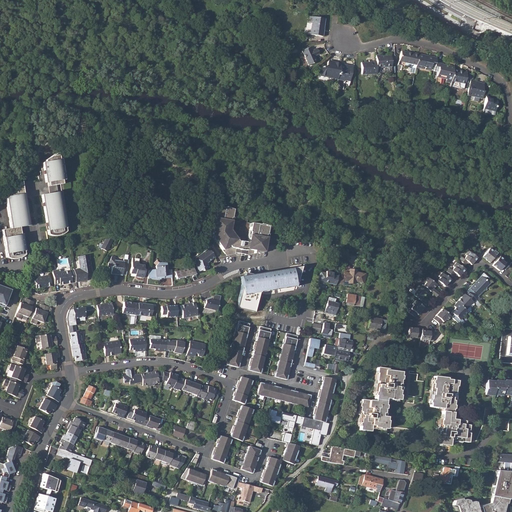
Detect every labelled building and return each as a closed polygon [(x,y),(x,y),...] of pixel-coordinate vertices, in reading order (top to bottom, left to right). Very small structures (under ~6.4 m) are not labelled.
[(309,22),(307,35),(321,37),(324,19),(310,16),(309,19),(311,20),(311,22),(309,22)] [(310,51),(309,48),(301,51),(308,66),(316,62),(314,57),(315,56),(319,54),(316,49),(311,50),(310,51)] [(398,65),(415,69),(418,54),(413,53),(412,54),(401,52),(398,65)] [(418,54),(415,69),(422,70),(423,69),(426,70),(425,71),(434,72),(435,67),(435,64),(432,64),(433,58),(428,57),(427,58),(425,57),(425,56),(418,54)] [(380,55),(376,55),(376,61),(376,72),(391,71),(390,56),(380,56),(380,55)] [(319,75),(337,80),(341,64),(328,61),(326,68),(322,67),(322,69),(320,68),(319,75)] [(376,72),(376,61),(369,61),(369,63),(366,63),(366,62),(361,63),(361,76),(366,75),(366,74),(376,74),(376,72)] [(341,64),(337,80),(350,82),(353,67),(341,64)] [(434,72),(433,76),(436,77),(435,80),(450,84),(453,70),(454,67),(448,65),(448,67),(443,67),(443,65),(438,64),(438,68),(435,67),(434,72)] [(450,84),(452,85),(453,87),(463,89),(466,73),(453,70),(450,84)] [(470,80),(466,100),(477,103),(478,99),(481,100),(483,94),(481,93),(481,91),(482,91),(484,84),(470,80)] [(486,99),(483,110),(489,111),(488,114),(494,116),(496,107),(495,106),(495,104),(497,105),(497,103),(494,99),(486,97),(486,99)] [(62,173),(60,160),(58,160),(58,155),(50,156),(44,160),(44,162),(41,163),(45,183),(47,182),(47,186),(61,184),(61,180),(63,179),(62,173)] [(9,259),(13,259),(19,258),(24,255),(19,227),(28,226),(21,181),(9,194),(5,198),(10,229),(1,230),(6,258),(9,259)] [(65,232),(59,192),(41,195),(47,234),(52,236),(57,236),(61,234),(65,232)] [(209,234),(224,253),(227,254),(233,254),(233,252),(243,254),(250,253),(250,250),(252,250),(251,253),(264,251),(268,226),(261,223),(260,224),(251,222),(249,230),(251,231),(250,234),(249,233),(247,242),(238,241),(229,230),(228,228),(228,226),(229,226),(230,221),(229,221),(231,214),(232,215),(234,207),(226,204),(226,205),(217,202),(209,234)] [(100,248),(106,251),(113,237),(105,239),(100,248)] [(208,248),(198,255),(199,258),(194,259),(197,270),(202,269),(202,270),(208,268),(207,266),(206,263),(209,261),(214,257),(214,256),(208,248)] [(490,261),(494,263),(498,257),(499,256),(496,254),(494,256),(490,254),(491,252),(488,249),(483,255),(481,257),(488,263),(490,261)] [(459,260),(465,266),(467,263),(470,266),(476,258),(474,256),(468,252),(465,255),(466,257),(463,260),(460,258),(459,260)] [(73,270),(75,282),(86,280),(85,273),(91,273),(88,255),(77,256),(79,269),(73,270)] [(110,273),(121,275),(121,274),(125,274),(125,273),(127,259),(122,258),(122,260),(114,259),(114,258),(110,257),(107,262),(107,265),(111,265),(110,273)] [(125,273),(133,274),(135,274),(136,275),(136,277),(142,278),(143,270),(142,270),(142,265),(136,264),(138,259),(128,257),(127,259),(125,273)] [(492,265),(499,271),(501,268),(504,270),(509,264),(506,262),(504,265),(500,262),(501,260),(498,257),(494,263),(492,265)] [(446,272),(453,277),(455,275),(458,277),(464,270),(455,263),(452,267),(454,268),(451,272),(448,269),(446,272)] [(159,278),(163,277),(163,279),(171,278),(170,271),(166,271),(166,264),(159,264),(155,266),(156,270),(147,271),(146,278),(150,277),(150,279),(158,280),(159,280),(159,278)] [(176,277),(176,279),(195,273),(193,267),(174,272),(175,275),(174,275),(175,277),(176,277)] [(299,267),(250,276),(243,274),(242,277),(238,277),(240,286),(235,308),(253,313),(257,296),(255,296),(256,293),(258,294),(257,292),(264,290),(265,292),(273,291),(273,289),(276,288),(276,289),(280,288),(280,290),(294,287),(299,267)] [(349,273),(344,273),(343,282),(348,283),(349,284),(353,285),(355,283),(355,282),(362,284),(365,275),(356,273),(356,271),(349,270),(349,273)] [(59,283),(59,284),(64,283),(71,282),(69,272),(60,274),(59,271),(52,272),(54,284),(59,283)] [(325,283),(335,285),(338,276),(333,275),(333,273),(327,272),(326,273),(324,273),(322,283),(324,284),(325,283)] [(434,279),(431,282),(435,285),(438,287),(440,285),(443,287),(449,279),(441,273),(438,277),(439,278),(437,282),(434,279)] [(476,280),(485,289),(485,287),(488,284),(485,281),(485,279),(486,277),(482,273),(476,280)] [(50,286),(48,275),(47,275),(32,277),(33,282),(34,282),(35,287),(42,286),(42,287),(50,286)] [(416,287),(423,292),(425,289),(436,297),(438,294),(432,289),(435,285),(431,282),(426,278),(423,282),(424,283),(422,287),(420,286),(417,285),(416,287)] [(476,280),(468,289),(473,293),(477,297),(482,291),(485,291),(485,289),(476,280)] [(8,290),(0,286),(0,304),(3,305),(8,290)] [(412,295),(425,306),(428,302),(422,298),(425,294),(423,292),(416,287),(413,291),(414,292),(412,295)] [(456,302),(464,310),(469,306),(471,303),(475,299),(471,296),(467,292),(464,295),(463,294),(456,302)] [(219,295),(216,294),(209,296),(209,297),(203,299),(204,303),(203,306),(216,309),(219,295)] [(21,316),(27,318),(31,308),(33,302),(26,299),(24,305),(23,304),(19,303),(13,317),(20,319),(21,316)] [(324,313),(334,316),(337,304),(334,304),(334,300),(328,299),(324,313)] [(121,312),(135,314),(135,313),(137,303),(123,301),(121,312)] [(407,313),(414,318),(416,314),(417,315),(422,307),(414,301),(410,305),(412,306),(407,313)] [(96,305),(98,316),(113,314),(111,302),(96,305)] [(180,306),(182,318),(197,314),(194,302),(180,306)] [(450,312),(458,320),(466,312),(464,310),(456,302),(453,306),(454,308),(450,312)] [(135,313),(149,316),(151,304),(146,304),(146,305),(142,304),(142,303),(137,303),(135,313)] [(48,307),(42,305),(40,311),(38,310),(34,309),(30,319),(29,323),(35,325),(37,321),(42,323),(44,317),(48,307)] [(165,316),(175,317),(176,317),(176,305),(160,305),(160,313),(165,313),(165,316)] [(85,317),(83,307),(71,308),(71,309),(69,309),(67,316),(66,319),(67,325),(74,324),(73,318),(85,317)] [(438,324),(439,324),(444,319),(445,320),(449,317),(441,309),(434,315),(435,316),(432,319),(438,324)] [(367,329),(384,331),(385,320),(369,318),(367,329)] [(235,332),(246,335),(247,335),(248,332),(247,331),(249,324),(238,322),(237,325),(236,325),(235,332)] [(335,331),(342,333),(345,324),(342,323),(342,325),(337,324),(335,331)] [(70,340),(71,345),(82,344),(81,340),(80,331),(76,331),(75,324),(74,324),(67,325),(68,332),(69,332),(71,340),(70,340)] [(311,332),(320,334),(322,325),(313,324),(311,332)] [(321,337),(330,338),(331,330),(328,329),(329,324),(323,324),(321,337)] [(256,338),(269,341),(269,338),(271,333),(270,333),(270,329),(259,327),(257,334),(256,337),(256,338)] [(411,337),(419,338),(420,330),(416,329),(407,328),(406,339),(411,339),(411,337)] [(501,336),(499,354),(499,362),(511,362),(511,329),(502,329),(501,336)] [(428,341),(432,341),(433,332),(429,332),(429,331),(420,330),(419,338),(418,347),(423,348),(425,346),(428,346),(428,341)] [(246,335),(235,332),(233,337),(234,337),(233,340),(245,343),(246,340),(243,339),(244,338),(245,339),(246,335)] [(284,336),(283,343),(282,344),(290,346),(291,346),(293,335),(286,333),(285,336),(284,336)] [(39,342),(40,349),(46,348),(56,346),(55,339),(50,340),(49,338),(49,334),(33,336),(35,343),(39,342)] [(148,348),(153,349),(153,350),(156,350),(157,351),(164,351),(165,341),(158,340),(158,336),(148,336),(147,344),(148,344),(148,348)] [(269,341),(256,338),(256,341),(258,342),(258,343),(255,342),(254,346),(266,349),(267,345),(268,346),(269,341)] [(128,350),(136,350),(136,351),(144,351),(144,339),(128,339),(128,350)] [(307,356),(312,357),(313,348),(317,349),(319,341),(310,339),(307,356)] [(174,341),(165,340),(165,341),(164,351),(171,351),(174,352),(174,353),(180,354),(182,343),(174,341)] [(230,348),(242,352),(243,348),(241,348),(241,346),(244,347),(245,343),(233,340),(233,344),(232,343),(230,348)] [(348,352),(349,352),(351,342),(345,341),(338,340),(337,348),(336,348),(336,349),(338,350),(348,352)] [(101,343),(103,356),(111,355),(111,354),(113,354),(114,355),(119,354),(117,341),(101,343)] [(196,343),(190,342),(190,345),(187,344),(185,355),(192,357),(193,356),(194,353),(195,354),(196,356),(200,357),(203,347),(196,345),(196,343)] [(74,357),(74,361),(85,360),(84,353),(85,353),(83,344),(82,344),(71,345),(72,357),(74,357)] [(281,353),(289,355),(290,346),(282,344),(281,349),(282,349),(281,353)] [(22,364),(25,357),(23,357),(24,354),(26,350),(15,346),(11,360),(22,364)] [(266,349),(254,346),(253,349),(256,350),(255,351),(253,351),(252,354),(264,357),(266,352),(265,352),(266,349)] [(324,356),(333,358),(335,349),(326,347),(324,356)] [(242,352),(230,348),(229,353),(230,354),(229,357),(241,360),(242,357),(239,356),(239,355),(241,355),(242,352)] [(335,359),(346,361),(351,362),(353,353),(349,352),(348,352),(338,350),(335,359)] [(57,352),(43,354),(45,366),(49,365),(50,370),(56,369),(55,364),(56,364),(55,358),(58,358),(57,352)] [(278,360),(287,362),(289,355),(281,353),(280,356),(279,356),(278,360)] [(249,362),(261,366),(262,362),(263,362),(264,357),(252,354),(251,358),(254,358),(253,360),(250,359),(249,362)] [(289,358),(292,359),(293,356),(289,355),(287,362),(278,360),(278,361),(290,364),(291,360),(289,360),(289,358)] [(241,360),(229,357),(228,360),(227,360),(226,365),(238,368),(239,364),(240,364),(241,360)] [(290,364),(278,361),(277,366),(278,366),(277,369),(289,373),(290,369),(287,368),(287,367),(289,368),(290,364)] [(248,370),(260,374),(261,369),(261,366),(249,362),(248,366),(249,366),(248,370)] [(11,372),(9,378),(20,381),(25,383),(27,376),(22,375),(23,373),(24,369),(10,364),(7,371),(11,372)] [(358,431),(368,432),(369,428),(377,429),(376,430),(381,431),(381,429),(385,430),(386,421),(385,421),(385,417),(383,417),(383,409),(384,410),(385,406),(384,406),(385,399),(394,401),(394,400),(398,401),(399,396),(398,396),(400,380),(401,380),(401,376),(400,376),(401,372),(388,370),(388,369),(377,367),(376,373),(377,373),(374,402),(360,400),(358,416),(360,416),(359,424),(358,423),(358,431)] [(147,384),(147,385),(150,385),(148,372),(134,375),(133,368),(125,369),(126,374),(122,374),(124,383),(129,382),(129,384),(142,382),(142,385),(147,384)] [(289,373),(277,369),(276,373),(275,372),(274,377),(286,380),(287,376),(288,376),(289,373)] [(156,372),(156,371),(148,372),(150,385),(155,384),(154,383),(159,382),(158,380),(161,379),(165,381),(164,383),(167,384),(167,386),(179,390),(179,389),(195,395),(195,396),(206,400),(207,399),(211,400),(212,398),(216,399),(219,391),(215,390),(216,389),(204,384),(203,386),(194,383),(195,381),(188,379),(187,380),(178,377),(179,375),(168,372),(167,372),(162,371),(156,372)] [(321,385),(333,388),(335,382),(334,382),(335,379),(323,376),(322,379),(323,380),(323,381),(322,381),(321,385)] [(252,381),(240,377),(239,381),(237,381),(236,384),(249,388),(250,385),(251,385),(252,381)] [(435,445),(447,446),(448,442),(460,443),(460,442),(467,443),(468,434),(469,426),(464,425),(465,422),(451,420),(455,387),(457,387),(457,381),(446,380),(446,378),(433,377),(433,380),(432,380),(431,384),(432,384),(431,400),(429,400),(429,403),(430,403),(429,407),(442,409),(438,429),(437,428),(435,445)] [(6,387),(4,393),(9,395),(19,399),(21,392),(16,390),(17,389),(18,385),(8,382),(4,380),(2,385),(6,387)] [(495,381),(493,395),(502,396),(502,395),(504,382),(495,380),(495,381)] [(485,395),(493,396),(493,395),(495,381),(487,381),(485,395)] [(502,395),(511,396),(511,386),(511,381),(504,381),(504,382),(502,395)] [(265,396),(268,384),(265,383),(264,386),(263,386),(263,384),(259,383),(257,395),(262,396),(262,395),(265,396)] [(249,388),(236,384),(235,387),(239,389),(238,390),(236,389),(235,392),(246,396),(247,396),(248,392),(247,391),(249,388)] [(268,384),(265,396),(268,397),(268,398),(274,399),(276,387),(273,386),(272,388),(271,388),(272,385),(268,384)] [(60,390),(55,388),(50,385),(45,395),(50,398),(56,402),(57,402),(60,397),(57,395),(60,390)] [(318,393),(330,396),(331,393),(332,393),(333,388),(321,385),(320,388),(321,388),(321,390),(319,389),(318,393)] [(79,403),(89,407),(91,402),(89,401),(94,389),(88,386),(82,398),(81,398),(79,403)] [(282,401),(285,388),(281,387),(281,390),(279,390),(280,388),(276,387),(274,399),(278,400),(279,400),(282,401)] [(290,403),(293,391),(289,390),(289,393),(288,392),(288,389),(285,388),(282,401),(285,402),(290,403)] [(298,405),(301,393),(298,392),(297,395),(296,394),(296,392),(293,391),(290,403),(295,405),(295,404),(298,405)] [(232,400),(244,404),(245,400),(244,400),(246,396),(235,392),(233,392),(232,396),(233,396),(232,400)] [(307,408),(310,396),(306,395),(305,397),(304,396),(305,394),(301,393),(298,405),(302,406),(301,406),(307,408)] [(317,402),(329,405),(330,399),(330,396),(318,393),(317,397),(319,397),(319,398),(318,398),(317,402)] [(56,405),(54,405),(48,401),(43,399),(37,409),(47,414),(50,409),(53,410),(56,405)] [(314,410),(326,413),(327,409),(328,410),(329,405),(317,402),(316,405),(317,405),(316,407),(315,406),(314,410)] [(115,414),(117,415),(116,416),(123,419),(127,407),(121,405),(120,406),(115,404),(112,413),(115,414)] [(237,413),(249,417),(250,414),(251,415),(253,410),(241,406),(240,410),(238,410),(237,413)] [(280,418),(281,417),(276,415),(277,410),(270,408),(267,419),(279,422),(280,418)] [(134,423),(142,425),(145,416),(145,414),(136,410),(133,412),(130,410),(127,418),(134,421),(134,423)] [(313,419),(325,422),(326,416),(325,416),(326,413),(314,410),(313,414),(315,414),(314,415),(313,419)] [(281,417),(280,418),(289,420),(287,426),(293,428),(294,422),(296,415),(282,411),(281,417)] [(235,422),(247,426),(249,421),(248,421),(249,417),(237,413),(236,417),(239,418),(238,419),(237,418),(235,422)] [(326,435),(329,423),(325,422),(313,419),(296,415),(294,422),(302,424),(302,425),(314,428),(310,443),(318,445),(321,434),(326,435)] [(28,427),(33,429),(31,433),(37,436),(39,433),(41,433),(43,428),(40,426),(43,421),(33,416),(28,427)] [(150,427),(152,428),(156,430),(160,420),(149,416),(149,417),(145,416),(142,425),(150,428),(150,427)] [(58,448),(69,452),(73,445),(72,444),(79,430),(81,431),(84,423),(79,421),(80,420),(74,417),(72,422),(70,421),(66,428),(68,429),(64,437),(63,436),(59,442),(61,443),(58,448)] [(4,419),(0,418),(0,428),(11,433),(15,422),(8,419),(8,420),(4,419)] [(511,455),(511,419),(510,419),(509,427),(509,432),(503,431),(501,455),(511,455)] [(186,429),(193,431),(195,424),(188,422),(186,429)] [(231,429),(243,434),(244,430),(245,431),(247,426),(235,422),(234,425),(236,426),(236,427),(233,426),(231,429)] [(139,455),(142,447),(143,444),(139,442),(139,440),(132,438),(131,440),(123,437),(123,435),(117,432),(116,434),(108,432),(108,429),(102,427),(101,429),(96,427),(93,434),(94,434),(92,439),(100,441),(101,440),(132,451),(131,452),(139,455)] [(184,430),(178,428),(177,432),(174,431),(172,436),(181,439),(184,430)] [(230,437),(241,442),(243,437),(242,437),(243,434),(231,429),(230,433),(231,433),(230,437)] [(20,440),(30,445),(33,441),(36,443),(39,437),(37,436),(31,433),(26,430),(20,440)] [(291,434),(284,432),(282,441),(289,443),(291,434)] [(212,451),(224,456),(225,452),(226,453),(228,448),(227,448),(216,443),(215,447),(217,448),(217,449),(213,447),(212,451)] [(283,452),(295,456),(297,451),(296,451),(298,446),(285,443),(284,447),(286,448),(285,449),(284,449),(283,452)] [(152,447),(148,446),(147,449),(144,457),(152,459),(152,458),(168,463),(167,464),(175,467),(176,462),(178,463),(180,457),(174,454),(175,453),(168,451),(167,452),(159,449),(159,447),(153,445),(152,447)] [(10,462),(17,460),(21,448),(14,446),(8,449),(5,458),(6,463),(10,462)] [(260,451),(248,446),(246,451),(247,451),(246,454),(257,458),(258,459),(259,455),(258,455),(260,451)] [(354,451),(330,446),(328,458),(320,457),(319,461),(323,463),(341,465),(342,461),(340,461),(341,455),(352,458),(354,451)] [(69,452),(58,448),(56,455),(64,457),(68,459),(67,461),(69,462),(66,470),(75,473),(79,462),(89,465),(91,460),(69,452)] [(211,459),(222,463),(224,459),(223,459),(224,456),(212,451),(211,455),(212,455),(211,459)] [(279,460),(291,464),(293,461),(295,456),(283,452),(282,455),(283,456),(282,457),(281,456),(279,460)] [(195,464),(198,455),(195,454),(190,462),(195,464)] [(243,462),(255,467),(256,463),(253,462),(254,461),(256,461),(257,458),(246,454),(245,454),(243,459),(244,459),(243,462)] [(511,472),(511,455),(501,455),(498,455),(498,461),(496,461),(496,465),(491,464),(491,471),(496,471),(511,472)] [(373,459),(369,459),(368,465),(373,466),(374,462),(387,465),(386,468),(395,470),(394,473),(401,474),(402,470),(402,469),(403,462),(396,461),(396,464),(389,463),(390,459),(373,456),(373,459)] [(265,466),(277,470),(279,466),(279,465),(278,465),(279,461),(267,457),(266,461),(268,461),(267,463),(266,462),(265,466)] [(6,463),(2,464),(3,468),(0,469),(1,473),(0,477),(6,478),(8,475),(11,473),(13,474),(15,466),(11,465),(10,462),(6,463)] [(239,469),(251,474),(253,470),(254,470),(255,467),(243,462),(242,466),(241,465),(239,469)] [(277,470),(265,466),(264,469),(265,470),(264,471),(263,470),(262,474),(273,478),(274,475),(275,475),(277,470)] [(192,470),(186,468),(180,478),(188,481),(187,482),(191,484),(196,471),(193,469),(192,470)] [(211,469),(206,481),(212,483),(212,482),(216,483),(220,472),(216,470),(215,472),(214,472),(215,471),(211,469)] [(450,476),(452,477),(453,470),(443,469),(442,473),(441,473),(440,477),(433,476),(432,481),(448,485),(450,476)] [(204,481),(206,475),(199,473),(200,472),(196,471),(191,484),(196,485),(196,484),(203,487),(205,482),(204,481)] [(511,481),(511,472),(496,471),(491,496),(492,496),(508,500),(511,481)] [(224,487),(228,475),(224,474),(224,475),(223,474),(223,473),(220,472),(216,483),(219,484),(219,485),(224,487)] [(411,481),(420,482),(422,474),(413,473),(411,481)] [(61,480),(43,474),(39,488),(58,493),(61,480)] [(273,478),(262,474),(260,477),(262,478),(261,479),(259,483),(271,487),(273,481),(272,481),(273,478)] [(378,492),(382,480),(363,474),(360,485),(374,489),(373,491),(378,492)] [(228,475),(224,487),(231,490),(231,489),(235,490),(236,487),(237,485),(237,482),(238,479),(231,477),(232,476),(228,475)] [(6,478),(0,477),(0,476),(0,489),(2,490),(8,492),(10,486),(6,485),(7,483),(5,482),(6,478)] [(323,492),(329,493),(330,486),(335,486),(336,482),(317,477),(315,486),(324,488),(323,492)] [(127,484),(129,485),(134,486),(132,493),(141,495),(144,484),(135,481),(128,479),(127,484)] [(388,501),(398,504),(401,493),(400,493),(400,491),(402,492),(404,484),(402,481),(398,480),(394,492),(390,491),(387,500),(388,501)] [(239,497),(238,501),(247,503),(248,503),(251,491),(252,486),(237,482),(237,485),(236,487),(241,488),(239,497)] [(175,499),(187,502),(189,497),(187,496),(177,493),(175,499)] [(53,511),(57,499),(38,494),(33,511),(37,511),(53,511)] [(508,500),(492,496),(490,503),(480,506),(481,506),(477,508),(475,502),(472,501),(469,502),(468,500),(464,499),(461,500),(461,499),(454,501),(453,506),(456,507),(458,511),(503,511),(505,503),(507,504),(508,500)] [(193,505),(192,508),(206,511),(207,511),(209,509),(206,508),(207,503),(194,499),(195,498),(189,497),(187,502),(187,503),(193,505)] [(247,505),(247,503),(238,501),(239,497),(237,497),(236,502),(237,502),(237,503),(247,505)] [(104,511),(106,507),(79,498),(76,507),(82,509),(83,508),(88,509),(88,511),(91,511),(104,511)] [(387,500),(382,499),(381,504),(380,507),(387,509),(387,507),(396,510),(398,504),(388,501),(387,500)] [(127,511),(137,511),(138,511),(142,511),(149,511),(151,509),(124,500),(122,506),(128,508),(127,511)] [(211,511),(217,511),(227,511),(227,510),(228,507),(229,501),(224,500),(223,505),(219,504),(218,507),(212,505),(211,511)]
